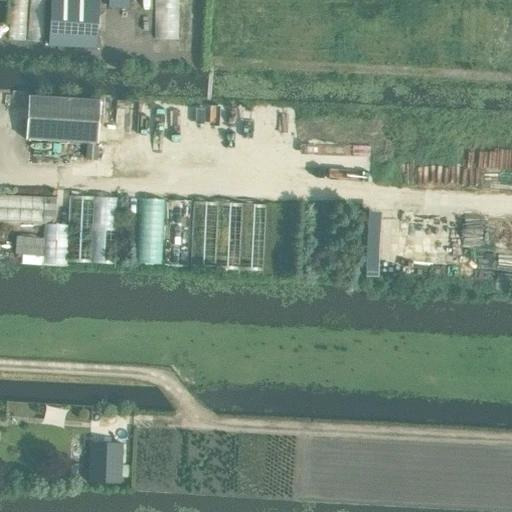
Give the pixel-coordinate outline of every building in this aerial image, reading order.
[(95,48),(98,1),(87,0),(49,0),(47,45),(95,48)] [(27,95),(25,140),(96,144),(99,99),(27,95)] [(0,195),(0,222),(44,224),(54,225),(56,198),(0,195)] [(15,237),(14,255),(21,256),(21,264),(42,265),(43,238),(15,237)] [(120,483),(122,443),(89,442),(87,482),(120,483)]
